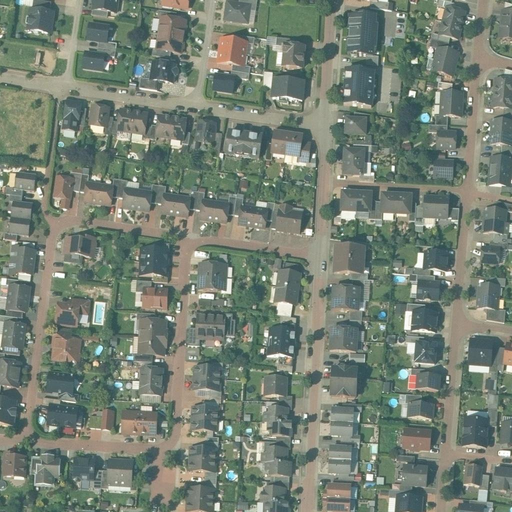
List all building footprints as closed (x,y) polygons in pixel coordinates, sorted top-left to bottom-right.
[(118,0),(115,0),(93,0),(92,11),(108,13),(116,14),(118,0)] [(163,0),(163,6),(187,10),(188,0),(163,0)] [(239,0),(239,4),(251,6),(250,12),(256,12),(257,0),(239,0)] [(380,8),(380,0),(353,0),(353,4),(380,8)] [(51,4),(33,1),(32,11),(50,13),(51,4)] [(456,5),(439,1),(437,7),(446,9),(455,11),(456,5)] [(239,4),(227,3),(224,21),(248,25),(250,12),(251,6),(239,4)] [(455,11),(446,9),(443,23),(461,27),(464,14),(455,11)] [(32,11),(31,11),(30,19),(27,20),(27,24),(29,26),(28,32),(33,32),(35,35),(38,35),(41,33),(50,35),(53,14),(50,13),(32,11)] [(108,13),(92,11),(91,17),(107,19),(108,13)] [(177,14),(159,12),(158,19),(161,19),(176,21),(177,14)] [(511,13),(504,13),(503,12),(499,37),(511,39),(511,13)] [(360,18),(350,18),(349,32),(350,32),(350,40),(348,40),(347,54),(358,55),(357,57),(366,57),(373,58),(373,57),(374,49),(375,49),(377,26),(375,26),(376,18),(375,18),(360,17),(360,18)] [(176,21),(161,19),(159,35),(183,39),(185,22),(176,21)] [(461,27),(443,23),(440,36),(450,39),(458,41),(461,27)] [(109,28),(90,25),(88,41),(99,43),(106,44),(106,43),(109,28)] [(183,39),(159,35),(157,51),(171,53),(181,55),(183,39)] [(440,36),(433,35),(431,40),(449,45),(450,39),(440,36)] [(255,39),(237,36),(236,42),(247,44),(247,45),(254,46),(255,39)] [(294,41),(277,39),(276,47),(282,48),(281,54),(284,55),(285,47),(294,48),(294,41)] [(236,42),(221,40),(219,52),(245,56),(247,45),(247,44),(236,42)] [(449,45),(431,40),(429,48),(438,50),(447,52),(449,45)] [(117,45),(106,43),(106,44),(99,43),(98,49),(116,52),(117,45)] [(294,48),(285,47),(284,55),(283,68),(302,70),(303,66),(304,66),(305,65),(305,59),(304,57),(303,57),(304,49),(294,48)] [(53,70),(56,50),(43,48),(42,54),(36,53),(34,67),(53,70)] [(116,52),(98,49),(97,55),(104,57),(115,58),(116,52)] [(171,53),(157,51),(153,50),(152,57),(170,60),(171,53)] [(447,52),(438,50),(435,61),(455,66),(458,55),(447,52)] [(245,56),(219,52),(218,64),(233,66),(243,68),(243,67),(245,56)] [(97,55),(86,54),(83,70),(102,72),(104,57),(97,55)] [(378,58),(373,57),(373,58),(366,57),(366,66),(378,68),(378,58)] [(455,66),(435,61),(432,73),(452,78),(455,66)] [(175,67),(153,63),(151,81),(158,82),(173,85),(174,77),(175,77),(177,76),(178,72),(177,70),(175,69),(175,67)] [(243,68),(233,66),(232,72),(249,75),(250,68),(243,67),(243,68)] [(249,75),(232,72),(231,78),(235,79),(248,81),(249,75)] [(371,74),(345,72),(343,104),(369,105),(371,74)] [(273,74),(264,73),(264,79),(263,88),(271,89),(273,74)] [(231,78),(216,76),(213,91),(232,94),(235,79),(231,78)] [(151,81),(141,79),(139,90),(157,92),(158,82),(151,81)] [(303,83),(274,80),(273,89),(272,99),(288,101),(288,102),(302,103),(303,91),(303,83)] [(511,82),(504,81),(496,81),(494,95),(511,96),(511,82)] [(462,95),(442,94),(441,106),(461,107),(462,95)] [(511,107),(511,96),(494,95),(493,109),(504,110),(511,110),(511,107)] [(81,105),(67,103),(64,120),(78,122),(79,122),(80,109),(81,105)] [(441,117),(448,118),(461,118),(461,107),(441,106),(441,117)] [(109,109),(93,107),(90,127),(105,129),(106,129),(107,118),(109,109)] [(86,110),(80,109),(79,122),(78,122),(77,127),(84,128),(86,110)] [(134,113),(121,111),(119,124),(118,132),(131,134),(134,113)] [(147,115),(134,113),(131,134),(144,136),(146,128),(147,115)] [(372,117),(354,114),(354,121),(365,122),(372,122),(372,117)] [(173,119),(159,117),(158,127),(156,138),(157,138),(169,140),(173,119)] [(448,118),(441,117),(436,117),(435,127),(447,127),(448,118)] [(113,119),(107,118),(106,129),(105,129),(104,136),(111,137),(111,134),(113,123),(113,119)] [(186,121),(173,119),(169,140),(182,142),(183,142),(184,133),(186,121)] [(354,121),(347,121),(346,135),(364,136),(365,122),(354,121)] [(511,123),(503,123),(492,122),(492,134),(511,135),(511,129),(511,123)] [(215,125),(199,123),(196,143),(212,145),(215,125)] [(435,127),(429,126),(429,134),(438,134),(447,134),(447,127),(435,127)] [(151,128),(146,128),(144,136),(143,139),(150,140),(151,128)] [(190,134),(184,133),(183,142),(182,142),(182,145),(188,146),(190,134)] [(222,135),(215,134),(213,152),(220,153),(222,135)] [(262,139),(248,136),(243,135),(243,136),(229,134),(225,155),(259,160),(262,139)] [(288,136),(275,134),(273,145),(272,154),(285,156),(288,136)] [(447,134),(438,134),(437,150),(455,151),(456,135),(447,134)] [(511,135),(492,134),(491,145),(502,146),(511,147),(511,135)] [(302,138),(288,136),(285,156),(298,158),(299,158),(301,142),(302,138)] [(303,143),(301,142),(299,158),(298,158),(298,162),(307,163),(309,146),(303,145),(303,143)] [(273,145),(267,144),(265,161),(271,162),(272,154),(273,145)] [(353,152),(345,152),(344,164),(363,165),(363,153),(353,152)] [(498,159),(492,159),(491,169),(490,169),(489,173),(510,174),(511,161),(498,159)] [(445,163),(435,163),(434,178),(452,179),(453,164),(445,163)] [(363,165),(344,164),(344,176),(359,177),(370,177),(370,165),(363,165)] [(510,174),(489,173),(489,176),(490,177),(489,186),(509,188),(510,174)] [(36,176),(16,174),(16,175),(17,175),(15,190),(14,190),(14,191),(23,192),(34,193),(34,192),(36,177),(36,176)] [(82,176),(71,174),(70,181),(73,181),(71,192),(79,193),(82,176)] [(89,177),(82,176),(79,193),(86,194),(87,185),(88,185),(89,177)] [(70,181),(57,179),(54,199),(70,201),(71,192),(73,181),(70,181)] [(121,181),(114,180),(113,188),(112,198),(118,199),(121,181)] [(127,182),(121,181),(118,199),(124,200),(126,190),(127,182)] [(88,185),(87,185),(86,194),(84,203),(97,205),(100,187),(88,185)] [(159,187),(152,186),(151,194),(152,194),(150,204),(157,205),(159,187)] [(113,188),(100,187),(97,205),(110,207),(112,198),(113,188)] [(166,188),(159,187),(157,205),(163,206),(164,196),(165,196),(166,188)] [(14,190),(5,189),(4,196),(10,196),(22,198),(23,192),(14,191),(14,190)] [(126,190),(124,200),(123,209),(136,211),(139,192),(126,190)] [(151,194),(139,192),(136,211),(149,213),(150,204),(152,194),(151,194)] [(198,193),(191,192),(190,200),(189,210),(195,211),(198,193)] [(205,194),(198,193),(195,211),(201,212),(203,202),(205,194)] [(357,194),(343,194),(342,212),(356,213),(357,194)] [(371,195),(357,194),(356,213),(369,214),(370,203),(371,195)] [(165,196),(164,196),(163,206),(162,214),(175,216),(177,198),(165,196)] [(397,197),(383,196),(382,203),(382,214),(396,215),(397,197)] [(411,197),(397,197),(396,215),(409,216),(410,205),(411,197)] [(190,200),(177,198),(175,216),(187,218),(189,210),(190,200)] [(236,199),(229,198),(228,206),(229,206),(227,216),(234,217),(236,199)] [(436,199),(425,198),(424,209),(424,218),(435,219),(436,199)] [(243,200),(236,199),(234,217),(240,218),(242,208),(243,200)] [(448,199),(436,199),(435,219),(447,219),(448,210),(448,199)] [(203,202),(201,212),(200,220),(213,222),(216,204),(203,202)] [(511,206),(496,202),(495,211),(505,212),(505,213),(511,213),(511,206)] [(21,204),(13,203),(11,219),(31,222),(31,221),(30,221),(32,206),(33,206),(33,205),(21,204)] [(228,206),(216,204),(213,222),(226,224),(227,216),(229,206),(228,206)] [(275,205),(268,204),(267,211),(266,221),(272,222),(274,212),(275,205)] [(292,209),(280,207),(280,213),(277,231),(277,232),(299,235),(302,214),(291,213),(292,209)] [(242,208),(240,218),(239,226),(252,228),(254,209),(242,208)] [(424,209),(416,208),(415,223),(415,226),(423,227),(424,218),(424,209)] [(267,211),(254,209),(252,228),(265,230),(266,221),(267,211)] [(459,210),(448,210),(447,219),(451,220),(451,222),(458,222),(459,210)] [(495,211),(485,211),(484,222),(504,224),(505,213),(505,212),(495,211)] [(280,213),(274,212),(272,222),(271,230),(277,231),(280,213)] [(31,222),(11,219),(11,220),(9,235),(9,236),(17,237),(29,238),(29,237),(28,237),(30,222),(31,222)] [(504,224),(484,222),(483,234),(503,236),(504,224)] [(95,241),(79,239),(79,242),(67,240),(65,255),(83,257),(93,258),(94,250),(95,249),(96,245),(95,243),(95,241)] [(369,251),(369,245),(351,243),(351,250),(364,250),(364,251),(369,251)] [(508,245),(490,243),(489,249),(492,249),(492,250),(499,250),(499,251),(507,252),(508,245)] [(351,250),(336,249),(335,261),(363,263),(364,251),(364,250),(351,250)] [(489,249),(485,249),(482,249),(481,264),(489,264),(490,266),(495,267),(496,265),(498,265),(499,251),(499,250),(492,250),(492,249),(489,249)] [(35,253),(16,250),(15,259),(14,262),(33,264),(35,253)] [(155,251),(141,250),(140,276),(154,277),(167,278),(168,252),(168,251),(155,251)] [(447,255),(425,254),(424,270),(424,271),(431,272),(446,273),(447,255)] [(83,257),(65,255),(64,263),(82,266),(83,257)] [(363,263),(335,261),(334,274),(350,275),(362,275),(363,263)] [(33,264),(14,262),(14,265),(13,274),(32,276),(33,264)] [(299,265),(284,263),(282,273),(297,275),(299,265)] [(225,267),(201,266),(200,278),(225,279),(225,267)] [(282,273),(280,273),(278,288),(297,291),(300,276),(282,273)] [(225,279),(200,278),(199,290),(224,291),(225,279)] [(364,282),(352,281),(352,290),(359,291),(364,291),(364,282)] [(152,283),(137,282),(136,293),(144,294),(144,291),(151,291),(152,283)] [(434,284),(419,283),(417,300),(438,302),(439,284),(434,284)] [(21,288),(9,286),(9,287),(8,299),(29,301),(29,296),(27,296),(28,289),(21,288)] [(499,288),(479,286),(478,298),(498,300),(499,288)] [(297,291),(278,288),(275,303),(278,304),(292,306),(295,306),(297,291)] [(352,290),(333,289),(333,300),(359,302),(359,291),(352,290)] [(151,291),(144,291),(144,294),(143,308),(166,310),(167,292),(151,291)] [(498,300),(478,298),(477,310),(487,311),(497,312),(497,311),(498,300)] [(29,301),(8,299),(6,311),(23,314),(25,314),(26,306),(28,307),(29,301)] [(89,302),(71,300),(70,307),(79,308),(78,315),(88,316),(89,302)] [(359,302),(333,300),(332,311),(350,312),(358,313),(359,302)] [(126,303),(116,302),(115,310),(126,311),(126,303)] [(292,306),(278,304),(276,316),(281,317),(291,319),(292,306)] [(404,314),(404,305),(395,305),(395,314),(404,314)] [(425,307),(407,305),(407,313),(414,314),(414,313),(425,314),(425,307)] [(70,307),(58,306),(57,320),(54,321),(54,325),(56,327),(59,327),(61,326),(73,327),(77,324),(78,315),(79,308),(70,307)] [(497,312),(487,311),(486,322),(504,325),(505,312),(497,311),(497,312)] [(358,313),(350,312),(349,322),(361,322),(362,322),(362,313),(358,313)] [(425,314),(414,313),(414,314),(412,332),(435,334),(436,315),(425,314)] [(155,315),(137,314),(137,322),(141,322),(155,322),(155,315)] [(18,319),(7,317),(7,318),(6,317),(0,316),(0,322),(5,324),(5,323),(17,325),(18,319)] [(225,318),(215,317),(215,316),(208,316),(208,317),(198,316),(196,339),(223,341),(225,318)] [(291,319),(281,317),(280,330),(295,331),(296,320),(290,319),(291,319)] [(155,322),(141,322),(140,339),(166,340),(167,332),(165,332),(165,323),(155,322)] [(17,325),(5,323),(5,324),(3,336),(24,338),(26,326),(17,325)] [(280,330),(269,329),(267,357),(278,358),(293,359),(294,360),(296,331),(295,331),(280,330)] [(357,332),(331,330),(331,341),(356,343),(357,332)] [(72,335),(55,333),(53,344),(57,345),(70,347),(71,341),(72,335)] [(24,338),(3,336),(0,335),(0,347),(2,348),(3,349),(20,351),(21,343),(23,344),(24,338)] [(166,340),(140,339),(139,355),(153,356),(163,357),(164,348),(166,348),(166,340)] [(70,347),(57,345),(56,348),(55,348),(53,361),(69,363),(73,361),(73,358),(78,354),(79,342),(71,341),(70,347)] [(356,343),(331,341),(330,352),(356,354),(356,343)] [(492,343),(471,341),(469,365),(490,367),(491,348),(492,343)] [(424,345),(416,344),(416,345),(416,354),(413,356),(413,361),(415,363),(415,364),(434,366),(436,346),(424,345)] [(499,349),(491,348),(490,367),(498,368),(498,360),(499,349)] [(20,351),(3,349),(2,355),(5,355),(20,357),(20,351)] [(349,362),(363,363),(363,354),(349,354),(349,362)] [(153,356),(139,355),(135,355),(134,363),(152,364),(153,356)] [(293,359),(278,358),(277,372),(292,375),(293,359)] [(4,363),(0,362),(0,374),(19,377),(21,365),(4,363)] [(211,369),(195,368),(194,375),(195,375),(195,380),(220,381),(221,370),(211,369)] [(357,371),(333,369),(332,378),(331,378),(330,389),(332,389),(331,398),(355,399),(356,390),(357,390),(358,379),(356,379),(357,371)] [(163,371),(141,370),(141,383),(162,384),(163,371)] [(19,377),(0,374),(0,386),(1,387),(18,389),(19,377)] [(75,377),(50,374),(47,394),(60,395),(72,397),(72,396),(75,377)] [(429,378),(418,377),(417,391),(438,393),(439,378),(429,378)] [(286,380),(266,379),(266,380),(267,380),(267,396),(265,396),(265,397),(279,398),(285,398),(285,397),(286,389),(285,389),(285,381),(286,381),(286,380)] [(220,381),(195,380),(195,385),(194,385),(194,391),(209,392),(219,392),(220,381)] [(162,384),(141,383),(140,396),(161,397),(162,384)] [(374,396),(368,390),(361,397),(367,403),(374,396)] [(72,397),(60,395),(59,401),(61,401),(77,403),(78,397),(72,396),(72,397)] [(487,395),(487,408),(497,408),(497,396),(487,395)] [(422,397),(406,396),(405,405),(409,405),(409,404),(421,405),(422,397)] [(59,401),(43,399),(42,405),(50,407),(50,406),(60,407),(61,401),(59,401)] [(16,403),(0,400),(0,425),(13,427),(14,418),(15,418),(16,412),(15,412),(16,403)] [(115,403),(106,402),(106,410),(115,411),(115,403)] [(421,405),(409,404),(409,405),(408,418),(432,420),(433,406),(421,405)] [(60,407),(50,406),(50,407),(47,426),(61,428),(64,408),(60,407)] [(68,429),(71,409),(64,408),(61,428),(68,429)] [(71,409),(68,429),(75,429),(77,417),(78,410),(71,409)] [(218,410),(193,409),(192,415),(193,415),(193,420),(218,422),(218,410)] [(278,410),(269,410),(269,415),(264,415),(264,424),(268,424),(287,424),(287,411),(287,410),(278,410)] [(498,411),(488,410),(487,422),(488,422),(487,428),(496,428),(498,411)] [(343,411),(333,411),(332,424),(352,425),(353,412),(343,411)] [(135,413),(130,412),(128,414),(124,414),(124,419),(122,421),(124,423),(123,434),(139,435),(140,415),(137,415),(135,413)] [(112,413),(103,413),(103,414),(102,419),(101,431),(111,431),(112,413)] [(153,416),(151,414),(146,413),(143,415),(140,415),(139,435),(155,436),(156,425),(158,423),(156,421),(156,416),(153,416)] [(169,415),(161,415),(161,425),(168,426),(169,415)] [(99,418),(90,418),(89,429),(101,431),(102,419),(99,418)] [(218,422),(193,420),(193,425),(192,425),(191,431),(217,433),(218,422)] [(487,422),(465,420),(463,447),(486,449),(487,428),(488,422),(487,422)] [(287,424),(268,424),(268,432),(272,433),(272,438),(276,438),(291,439),(291,424),(287,424)] [(352,425),(332,424),(331,437),(341,437),(351,438),(351,437),(352,425)] [(511,424),(503,424),(501,445),(502,445),(502,446),(503,448),(508,448),(510,447),(510,446),(511,445),(511,424)] [(431,432),(406,430),(405,436),(403,438),(402,448),(404,450),(411,450),(411,452),(419,452),(419,451),(429,452),(431,432)] [(206,450),(190,449),(190,456),(191,456),(191,461),(216,462),(216,451),(206,450)] [(341,449),(331,449),(330,462),(350,463),(351,450),(341,449)] [(276,450),(267,450),(267,455),(263,455),(263,464),(267,464),(285,464),(286,451),(286,450),(276,450)] [(26,459),(13,458),(13,455),(12,455),(12,456),(6,456),(6,454),(5,454),(4,477),(14,478),(14,475),(25,476),(26,459)] [(54,458),(42,457),(42,460),(41,468),(37,467),(37,476),(36,483),(36,485),(52,486),(52,484),(53,477),(60,477),(61,461),(54,461),(54,458)] [(38,459),(32,459),(31,476),(37,476),(37,467),(41,468),(42,460),(38,460),(38,459)] [(83,462),(82,461),(75,460),(74,480),(76,483),(79,483),(81,481),(90,481),(93,481),(94,471),(94,462),(83,462)] [(116,462),(109,461),(108,472),(108,484),(112,484),(112,486),(120,487),(121,463),(116,463),(116,462)] [(216,462),(191,461),(190,466),(189,466),(189,472),(205,473),(215,473),(216,462)] [(133,463),(126,462),(126,464),(121,463),(120,487),(127,487),(127,485),(131,486),(132,486),(132,474),(133,463)] [(350,463),(330,462),(329,475),(339,475),(349,476),(350,463)] [(285,464),(267,464),(267,472),(271,472),(271,478),(275,478),(289,479),(290,464),(285,464)] [(482,468),(466,466),(463,486),(479,488),(480,488),(481,476),(482,468)] [(428,470),(403,468),(402,486),(401,486),(412,487),(426,488),(428,470)] [(511,471),(496,470),(494,490),(501,491),(500,492),(506,493),(506,491),(511,491),(511,471)] [(102,472),(94,471),(93,481),(90,481),(89,489),(101,490),(102,472)] [(489,477),(481,476),(480,488),(479,488),(479,491),(487,492),(489,477)] [(334,487),(329,487),(328,492),(324,492),(324,499),(349,501),(350,488),(334,487)] [(274,490),(266,489),(266,495),(261,495),(261,504),(265,504),(284,504),(284,491),(274,490)] [(204,491),(188,490),(188,496),(189,496),(188,501),(213,503),(214,491),(204,491)] [(400,492),(389,491),(389,499),(397,500),(397,498),(407,498),(407,493),(400,492)] [(407,498),(397,498),(397,500),(396,511),(420,511),(421,500),(407,498)] [(324,499),(323,507),(328,507),(327,511),(348,511),(349,501),(324,499)] [(212,511),(213,503),(188,501),(188,506),(187,506),(186,511),(212,511)] [(488,504),(470,502),(469,507),(483,509),(483,510),(487,510),(488,504)]
